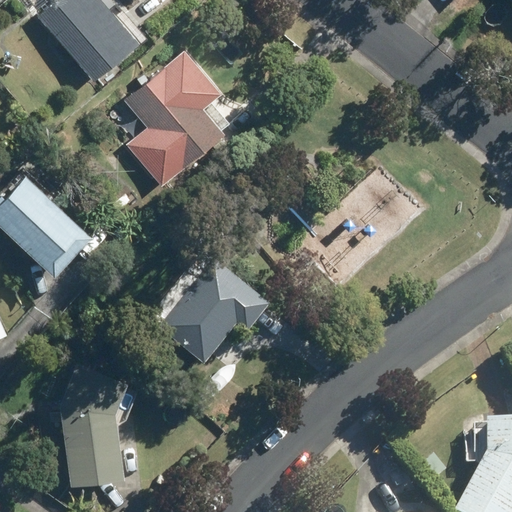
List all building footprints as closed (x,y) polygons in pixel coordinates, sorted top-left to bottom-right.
[(133,34),(103,0),(46,0),(33,11),(88,74),(133,34)] [(160,58),(118,95),(177,163),(220,126),(160,58)] [(109,101),(104,106),(109,112),(114,107),(109,101)] [(0,225),(48,270),(85,230),(18,169),(0,189),(0,225)] [(117,222),(109,229),(120,239),(127,232),(117,222)] [(207,253),(155,321),(201,357),(232,317),(241,325),(263,296),(207,253)] [(72,359),(56,400),(66,481),(118,474),(109,408),(121,377),(72,359)] [(482,451),(451,508),(458,511),(510,511),(511,509),(511,417),(482,417),(482,451)]
